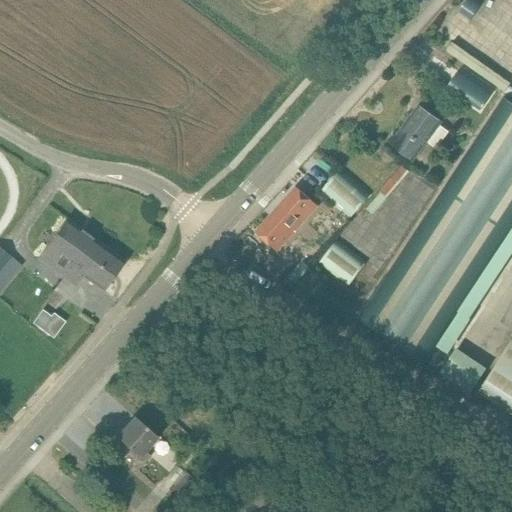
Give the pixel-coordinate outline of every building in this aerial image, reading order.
[(458,16),(445,32),(462,46),(475,30),(458,16)] [(446,86),(480,108),(490,93),(457,71),(446,86)] [(511,101),(504,97),(358,319),(426,363),(511,232),(511,101)] [(442,122),(435,117),(419,105),(391,144),(413,160),(442,122)] [(340,169),(320,193),(350,219),(370,194),(340,169)] [(277,251),(317,206),(296,187),(256,232),(277,251)] [(97,241),(66,219),(38,258),(64,277),(72,264),(77,268),(97,241)] [(72,264),(64,277),(76,285),(83,276),(103,291),(125,262),(97,241),(77,268),(72,264)] [(362,260),(353,253),(337,241),(320,263),(350,284),(366,263),(362,260)] [(0,270),(11,257),(0,247),(0,270)] [(303,261),(288,277),(296,283),(310,267),(303,261)] [(42,329),(51,316),(42,310),(33,323),(42,329)] [(511,340),(481,389),(511,407),(511,340)] [(441,372),(472,392),(488,366),(457,347),(441,372)] [(158,437),(149,430),(134,416),(116,437),(124,443),(116,451),(138,470),(151,456),(145,451),(158,437)] [(184,471),(166,493),(175,500),(193,479),(184,471)]
